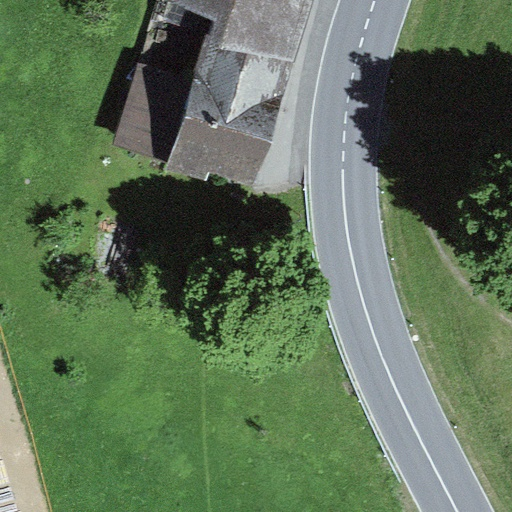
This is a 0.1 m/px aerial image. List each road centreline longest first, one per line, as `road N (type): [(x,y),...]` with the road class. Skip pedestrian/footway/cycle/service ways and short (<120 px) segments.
road 1 (secondary): [(374,0),(341,153),(350,256),(364,307),(463,511)]
road 2 (track): [(511,308),(461,256),(387,136),(348,106)]
